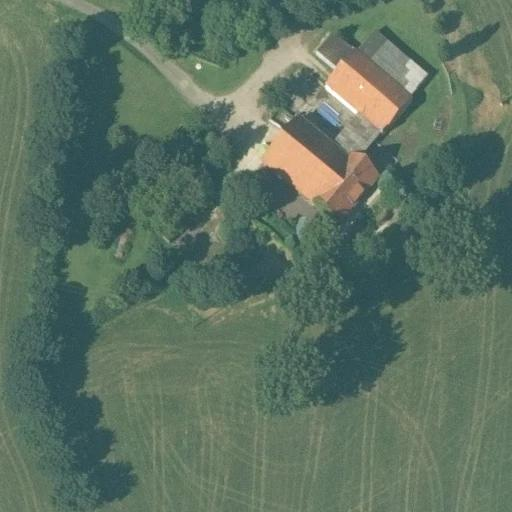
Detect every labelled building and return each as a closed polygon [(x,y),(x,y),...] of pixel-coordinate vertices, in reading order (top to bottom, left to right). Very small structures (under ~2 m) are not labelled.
[(334,38),(318,57),(338,74),(354,55),(334,38)] [(431,83),(378,38),(360,59),(413,104),(431,83)] [(360,59),(357,56),(328,90),(360,117),(385,138),(385,139),(414,105),(413,104),(360,59)] [(360,117),(332,150),(350,165),(355,159),(362,165),(385,138),(360,117)] [(332,150),(298,124),(263,165),(314,207),(350,165),(332,150)] [(350,165),(314,207),(339,227),(379,180),(362,165),(355,159),(350,165)]
